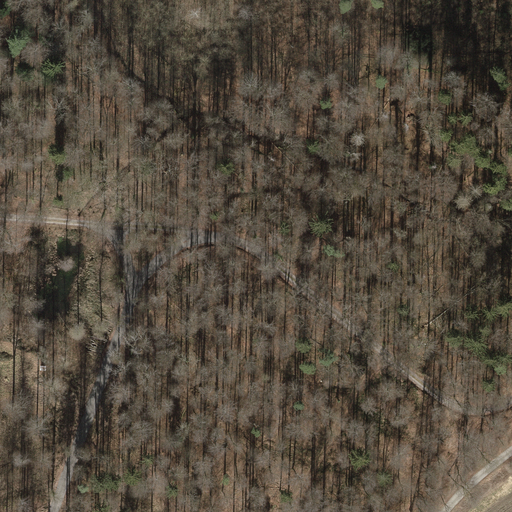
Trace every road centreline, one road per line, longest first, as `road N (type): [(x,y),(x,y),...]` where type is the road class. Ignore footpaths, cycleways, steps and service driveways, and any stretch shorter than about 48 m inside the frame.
road 1 (track): [(0,215),(232,239),(448,402),(483,410),(511,400)]
road 2 (track): [(133,286),(53,511)]
road 3 (track): [(295,511),(385,351)]
road 4 (track): [(200,235),(133,286),(109,224)]
